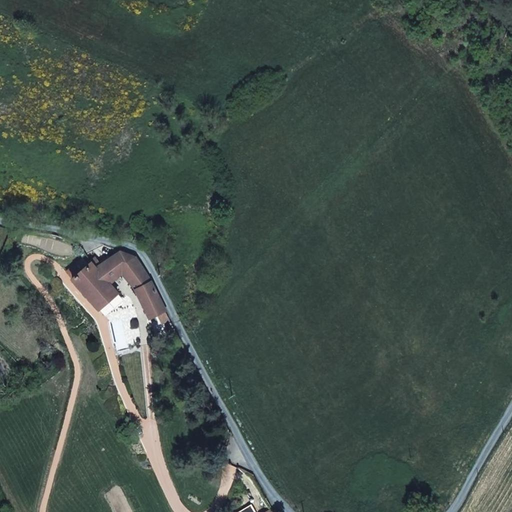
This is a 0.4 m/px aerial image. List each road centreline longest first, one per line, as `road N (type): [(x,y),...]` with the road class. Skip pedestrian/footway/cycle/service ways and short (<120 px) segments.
road 1 (residential): [(290,511),(145,258),(117,242),(0,221)]
road 2 (residential): [(511,409),(449,511)]
